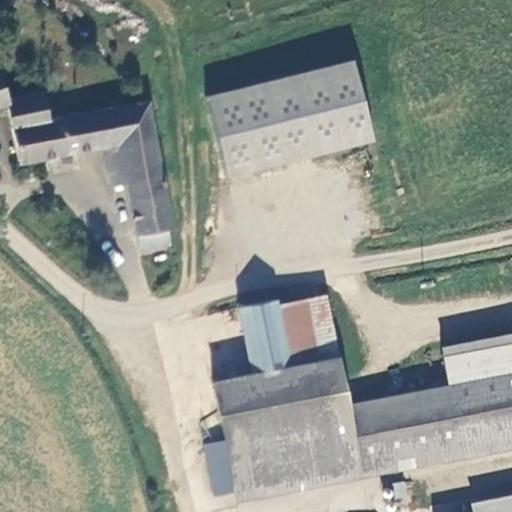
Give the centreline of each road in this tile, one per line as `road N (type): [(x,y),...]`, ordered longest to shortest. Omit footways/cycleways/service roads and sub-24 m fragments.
road 1 (unclassified): [(91,307),(131,311),(282,273),(511,231)]
road 2 (unclassified): [(91,307),(0,226)]
